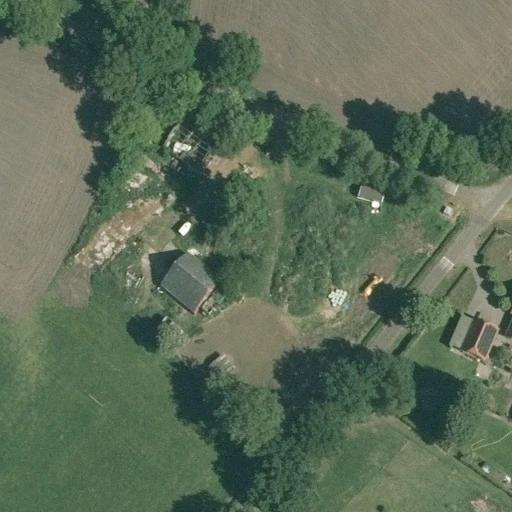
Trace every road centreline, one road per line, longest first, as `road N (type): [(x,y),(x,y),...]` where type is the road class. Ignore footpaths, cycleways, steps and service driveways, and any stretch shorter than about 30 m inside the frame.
road 1 (unclassified): [(489,207),(92,32),(0,1)]
road 2 (unclassified): [(245,511),(489,207)]
road 3 (track): [(342,141),(333,174),(352,194),(333,222),(290,253),(211,262)]
